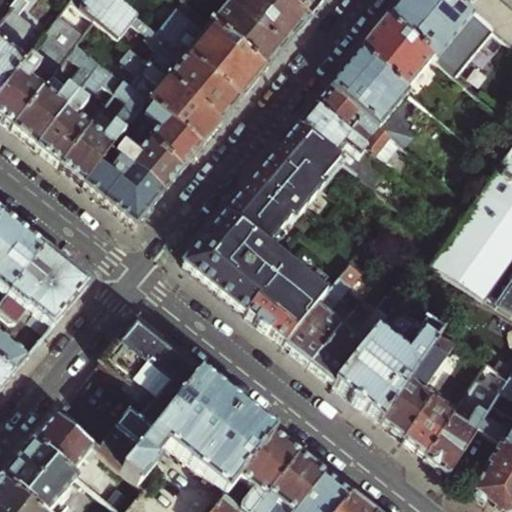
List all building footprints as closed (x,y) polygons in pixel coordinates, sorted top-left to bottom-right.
[(145,66),(218,129),(229,116),(238,105),(155,36),(111,0),(73,0),(71,4),(93,23),(105,33),(117,43),(130,27),(146,41),(145,43),(156,53),(145,66)] [(233,0),(210,28),(264,74),(287,46),(307,22),(280,0),(233,0)] [(280,0),(307,22),(325,0),(280,0)] [(384,24),(431,62),(453,81),(492,34),(451,0),(403,0),(402,2),(384,24)] [(451,0),(492,34),(511,50),(511,12),(497,0),(451,0)] [(71,4),(41,43),(0,97),(0,124),(10,132),(51,77),(68,56),(74,46),(93,23),(71,4)] [(181,4),(155,36),(238,105),(251,90),(264,74),(210,28),(181,4)] [(0,5),(0,22),(5,15),(8,12),(0,5)] [(0,97),(41,43),(5,15),(0,22),(0,97)] [(357,56),(404,95),(431,62),(384,24),(371,40),(357,56)] [(117,43),(105,33),(96,44),(116,61),(106,73),(121,86),(144,106),(163,121),(199,152),(209,139),(218,129),(145,66),(117,43)] [(99,67),(74,46),(68,56),(81,66),(65,87),(51,77),(10,132),(24,143),(34,152),(99,67)] [(328,91),(398,149),(403,153),(413,141),(399,118),(394,114),(407,98),(404,95),(357,56),(342,75),(328,91)] [(106,73),(99,67),(34,152),(45,160),(58,171),(89,130),(101,114),(88,104),(102,86),(114,96),(121,86),(106,73)] [(121,86),(114,96),(137,115),(144,106),(121,86)] [(312,110),(382,168),(386,164),(392,166),(398,158),(395,154),(398,149),(328,91),(320,101),(312,110)] [(137,115),(155,129),(142,144),(180,175),(191,162),(199,152),(163,121),(144,106),(137,115)] [(296,130),(343,169),(369,191),(385,171),(382,168),(312,110),(305,119),(296,130)] [(116,121),(102,140),(89,130),(58,171),(71,181),(82,189),(98,167),(108,154),(120,139),(126,130),(116,121)] [(310,174),(327,188),(343,169),(296,130),(288,140),(280,149),(310,174)] [(120,139),(108,154),(119,163),(160,198),(170,186),(180,175),(142,144),(135,152),(120,139)] [(294,231),(298,234),(317,210),(296,192),(310,174),(280,149),(253,182),(224,216),(274,256),(294,231)] [(511,151),(441,251),(431,266),(428,270),(493,311),(511,323),(511,151)] [(98,167),(82,189),(106,209),(133,230),(160,198),(119,163),(109,175),(98,167)] [(296,192),(317,210),(327,198),(323,194),(327,188),(310,174),(296,192)] [(285,265),(274,256),(224,216),(180,269),(210,293),(242,319),(285,265)] [(1,220),(0,221),(0,295),(6,300),(44,254),(22,237),(1,220)] [(431,266),(441,251),(425,237),(413,253),(431,266)] [(67,272),(44,254),(6,300),(0,307),(0,320),(9,327),(14,326),(16,327),(27,313),(51,332),(87,289),(67,272)] [(263,336),(284,352),(327,298),(321,293),(325,288),(304,272),(300,277),(285,265),(242,319),(263,336)] [(307,370),(350,317),(339,308),(360,280),(348,271),(327,298),(284,352),(295,361),(307,370)] [(332,390),(394,312),(396,309),(385,300),(364,327),(351,316),(350,317),(307,370),(319,380),(332,390)] [(379,428),(434,337),(394,312),(332,390),(368,419),(379,428)] [(95,455),(119,475),(199,377),(166,351),(133,325),(97,368),(149,409),(137,424),(127,416),(118,427),(95,455)] [(0,333),(0,365),(14,377),(23,366),(30,358),(0,333)] [(402,446),(432,399),(422,393),(450,347),(434,337),(379,428),(391,437),(402,446)] [(14,377),(0,365),(0,393),(5,387),(14,377)] [(511,370),(505,366),(498,377),(507,383),(511,386),(511,370)] [(446,481),(475,435),(483,421),(497,400),(483,392),(494,375),(482,367),(458,406),(423,463),(435,472),(446,481)] [(119,475),(136,489),(154,467),(150,464),(157,456),(167,465),(174,457),(224,497),(237,482),(273,437),(238,409),(199,377),(119,475)] [(511,386),(507,383),(499,396),(511,403),(511,386)] [(423,463),(458,406),(436,392),(432,399),(402,446),(412,454),(423,463)] [(45,430),(33,445),(71,477),(84,462),(89,465),(91,463),(118,486),(103,504),(113,511),(129,511),(143,495),(136,489),(119,475),(95,455),(54,420),(45,430)] [(511,433),(509,438),(483,421),(475,435),(498,449),(511,457),(511,433)] [(240,511),(233,511),(221,502),(212,511),(254,511),(298,457),(288,448),(273,437),(237,482),(254,496),(248,498),(240,507),(240,511)] [(17,464),(1,484),(34,511),(51,511),(61,501),(65,505),(73,496),(69,492),(77,482),(71,477),(33,445),(17,464)] [(511,511),(511,457),(498,449),(468,499),(483,510),(485,511),(511,511)] [(298,457),(254,511),(295,511),(323,477),(311,467),(298,457)] [(319,511),(338,489),(333,485),(323,477),(295,511),(319,511)] [(0,511),(34,511),(1,484),(0,484),(0,511)] [(337,511),(349,498),(338,489),(319,511),(337,511)] [(367,511),(363,508),(349,498),(337,511),(367,511)]
